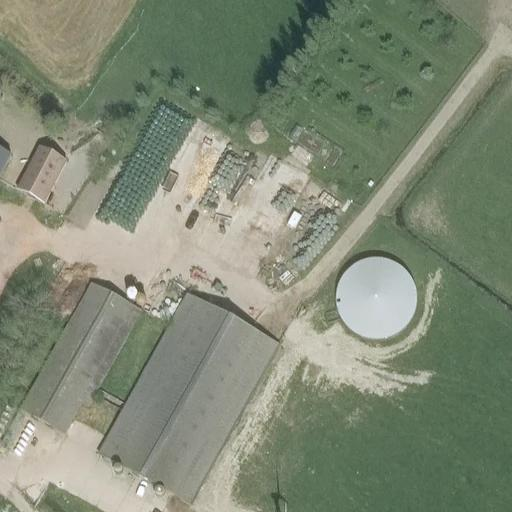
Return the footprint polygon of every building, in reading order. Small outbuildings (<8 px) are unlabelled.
[(17,190),(44,205),(67,162),(41,148),(17,190)] [(0,178),(12,157),(0,150),(0,178)] [(361,263),(354,267),(348,272),(343,278),(339,285),(337,292),(336,300),(337,308),(339,316),(343,323),(348,329),(354,334),(361,338),(369,340),(376,341),(384,340),(392,338),(399,334),(405,329),(410,323),(414,316),(416,308),(417,300),(416,292),(414,285),(410,278),(405,272),(399,266),(392,263),(384,260),(376,260),(369,260),(361,263)] [(64,436),(82,404),(89,407),(142,312),(92,284),(21,412),(64,436)] [(278,346),(187,296),(99,455),(190,505),(278,346)]
